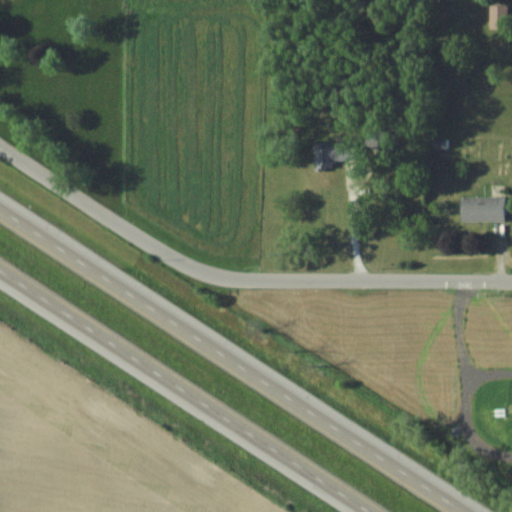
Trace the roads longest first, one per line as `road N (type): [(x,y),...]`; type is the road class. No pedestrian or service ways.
road 1 (trunk): [(461,511),(0,209)]
road 2 (residential): [(511,281),(226,277),(189,267),(0,144)]
road 3 (trunk): [(0,270),(369,511)]
